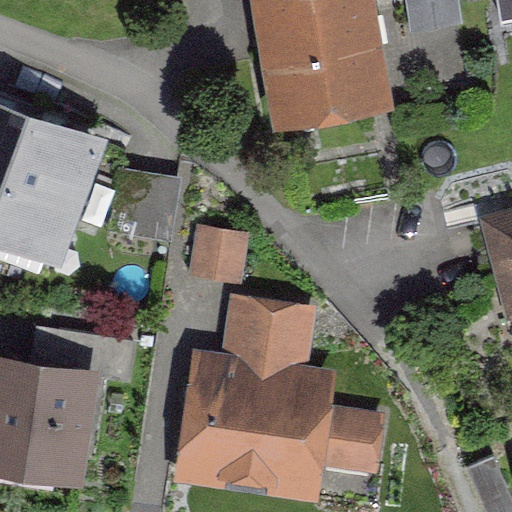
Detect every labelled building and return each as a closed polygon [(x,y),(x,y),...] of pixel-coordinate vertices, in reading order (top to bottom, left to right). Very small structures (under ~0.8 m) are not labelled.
[(396,112),(375,0),(251,0),(275,134),(396,112)] [(453,0),(403,0),(407,26),(456,19),(453,0)] [(0,203),(36,109),(0,95),(0,203)] [(36,109),(0,203),(0,238),(64,262),(111,137),(36,109)] [(179,225),(186,164),(124,157),(117,217),(179,225)] [(511,201),(478,209),(510,319),(511,318),(511,201)] [(194,264),(247,269),(252,217),(199,211),(194,264)] [(330,408),(337,369),(311,364),(322,304),(234,288),(221,359),(200,355),(177,478),(319,504),(327,459),(382,469),(391,419),(330,408)] [(0,471),(83,486),(102,371),(0,353),(0,471)] [(475,478),(488,511),(511,511),(511,500),(498,469),(475,478)]
